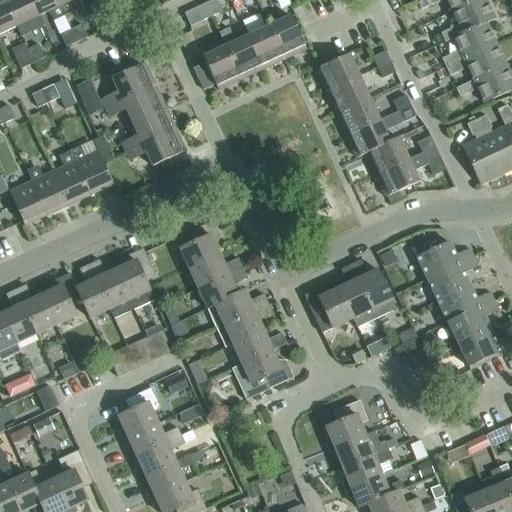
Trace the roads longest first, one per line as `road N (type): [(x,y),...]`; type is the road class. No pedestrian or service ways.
road 1 (residential): [(0,274),(230,171)]
road 2 (residential): [(476,210),(370,0)]
road 3 (residential): [(333,386),(381,367),(424,418),(445,418),(511,386)]
road 4 (residential): [(115,511),(71,411),(162,369)]
road 5 (residential): [(286,273),(411,216),(476,210)]
road 6 (residential): [(316,511),(276,408),(333,386)]
road 7 (residential): [(230,171),(158,16)]
road 8 (residential): [(0,93),(135,27)]
road 9 (residential): [(333,386),(286,273)]
